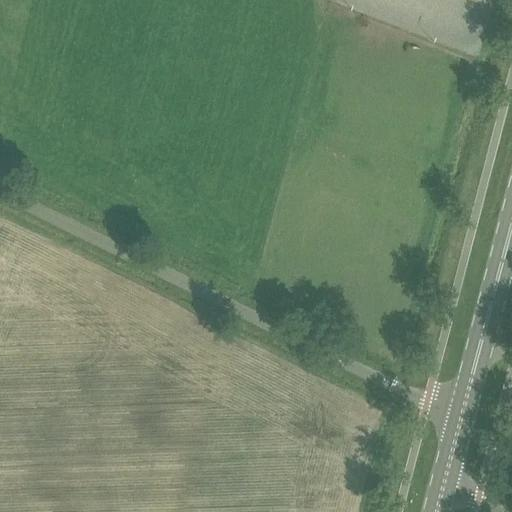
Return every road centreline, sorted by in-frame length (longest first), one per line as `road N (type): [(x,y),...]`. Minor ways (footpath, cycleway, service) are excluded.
road 1 (unclassified): [(453,444),(421,398),(0,190)]
road 2 (secondary): [(453,444),(511,221)]
